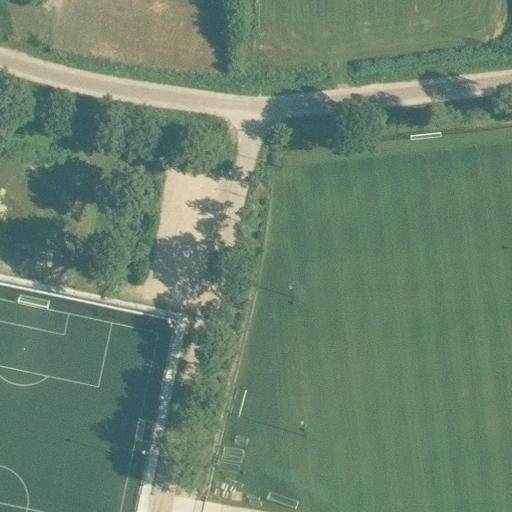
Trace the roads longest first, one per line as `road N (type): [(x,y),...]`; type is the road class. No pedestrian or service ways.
road 1 (unclassified): [(163,511),(256,116)]
road 2 (unclassified): [(256,116),(0,58)]
road 3 (unclassified): [(256,116),(511,85)]
